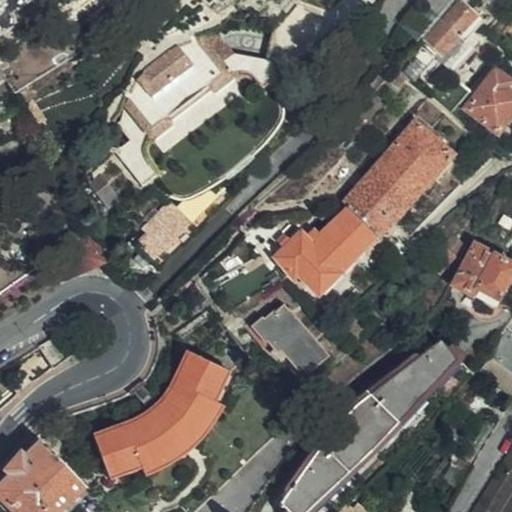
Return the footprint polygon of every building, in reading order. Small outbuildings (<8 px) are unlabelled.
[(483,22),(472,12),(460,1),(425,40),(428,44),(425,47),(436,56),(439,53),(449,60),(445,66),(442,66),(436,73),(442,78),(447,71),(452,75),(473,50),(465,44),(483,22)] [(217,29),(201,35),(221,59),(236,52),(217,29)] [(221,59),(201,35),(180,43),(164,53),(134,79),(115,125),(128,142),(115,152),(140,186),(159,171),(149,160),(145,151),(147,143),(150,137),(154,141),(174,125),(170,118),(208,86),(214,93),(235,76),(232,72),(246,72),(252,75),(262,86),(279,71),(267,58),(236,52),(221,59)] [(398,68),(387,80),(397,90),(408,77),(398,68)] [(499,135),(511,117),(511,90),(509,88),(511,85),(495,71),(466,109),(499,135)] [(458,79),(429,95),(451,114),(472,90),(458,79)] [(344,203),(347,207),(377,237),(391,224),(451,155),(414,124),(344,203)] [(130,246),(145,262),(153,270),(224,200),(215,191),(204,202),(191,204),(182,213),(162,193),(131,212),(128,224),(135,231),(140,236),(130,246)] [(347,207),(335,208),(306,237),(301,232),(274,258),(292,279),(296,274),(317,294),(377,237),(347,207)] [(121,245),(125,250),(130,246),(140,236),(135,231),(121,245)] [(103,260),(90,235),(55,252),(69,278),(103,260)] [(453,236),(444,246),(457,257),(465,246),(453,236)] [(457,257),(444,246),(438,242),(422,261),(439,275),(457,257)] [(497,306),(511,279),(511,263),(476,245),(455,284),(497,306)] [(137,271),(145,262),(130,246),(125,250),(133,257),(128,261),(137,271)] [(289,312),(284,305),(265,320),(262,317),(250,326),(273,353),(278,349),(296,371),(323,349),(291,310),(289,312)] [(503,335),(509,327),(506,326),(509,315),(484,305),(352,409),(335,428),(281,504),(288,511),(307,511),(355,467),(489,327),(503,335)] [(65,330),(40,347),(54,365),(84,340),(84,333),(80,328),(74,327),(65,330)] [(511,329),(509,327),(503,335),(487,355),(490,357),(479,374),(511,397),(511,329)] [(215,401),(229,370),(186,350),(179,368),(170,384),(150,407),(134,419),(117,428),(93,436),(109,480),(124,476),(141,468),(144,476),(164,467),(178,458),(192,447),(206,430),(221,405),(215,401)] [(192,511),(305,404),(280,382),(249,411),(255,418),(172,498),(187,511),(192,511)] [(26,455),(21,451),(21,452),(3,470),(8,474),(0,481),(0,495),(16,511),(55,511),(83,485),(41,439),(26,455)] [(466,473),(455,466),(445,481),(457,488),(466,473)]
